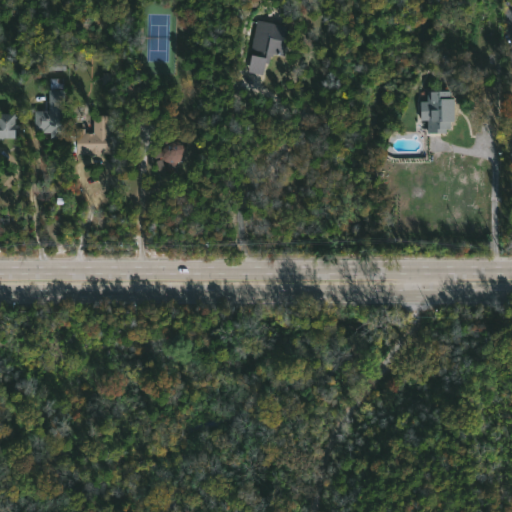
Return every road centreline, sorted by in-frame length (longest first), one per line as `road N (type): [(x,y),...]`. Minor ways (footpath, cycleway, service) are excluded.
road 1 (primary): [(511,263),(0,263)]
road 2 (primary): [(0,290),(511,290)]
road 3 (residential): [(425,263),(419,302),(316,452),(317,511)]
